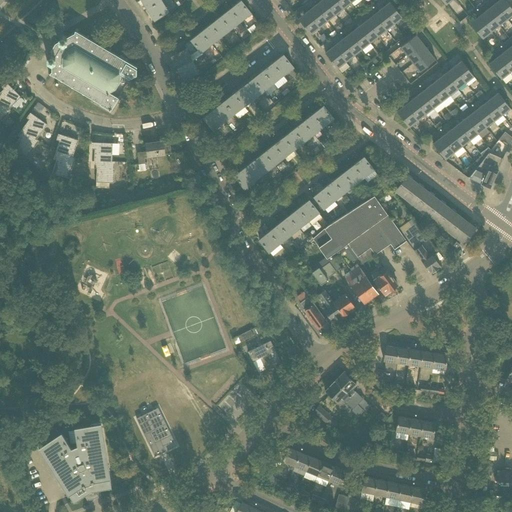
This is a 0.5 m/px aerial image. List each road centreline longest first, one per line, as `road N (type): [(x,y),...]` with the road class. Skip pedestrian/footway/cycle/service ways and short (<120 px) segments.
road 1 (tertiary): [(499,223),(353,112),(286,31)]
road 2 (residential): [(113,0),(44,40),(26,71),(63,108),(88,119),(117,124),(180,115)]
road 3 (residential): [(321,361),(239,240),(180,115)]
road 4 (residential): [(463,483),(339,457),(265,418)]
road 5 (unknown): [(308,60),(200,144)]
road 6 (residential): [(180,115),(286,31)]
road 7 (residential): [(180,115),(116,0)]
